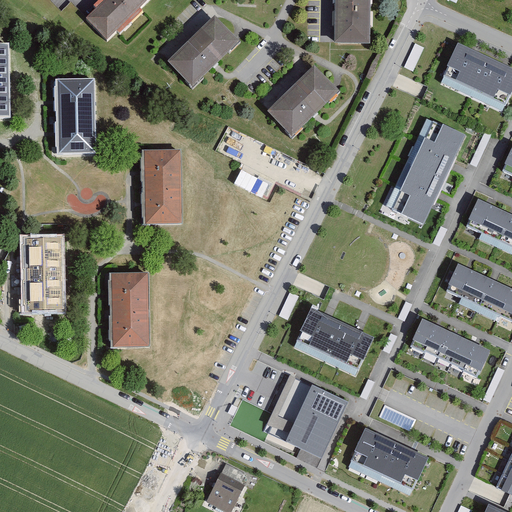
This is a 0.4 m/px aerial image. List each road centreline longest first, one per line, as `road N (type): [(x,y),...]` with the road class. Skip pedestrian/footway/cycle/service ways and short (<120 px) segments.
road 1 (residential): [(200,435),(418,3)]
road 2 (residential): [(200,435),(0,338)]
road 3 (residential): [(361,511),(200,435)]
road 4 (residential): [(511,370),(446,511)]
